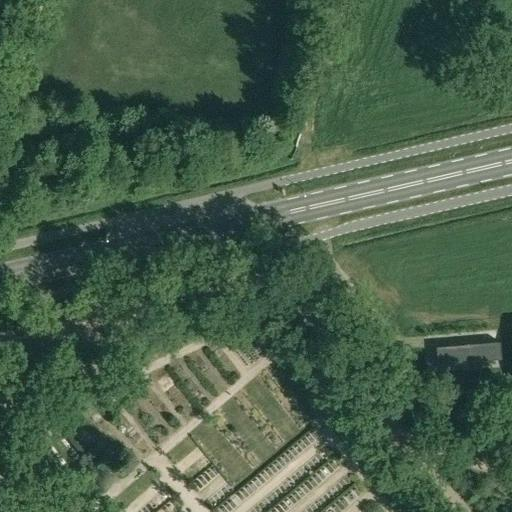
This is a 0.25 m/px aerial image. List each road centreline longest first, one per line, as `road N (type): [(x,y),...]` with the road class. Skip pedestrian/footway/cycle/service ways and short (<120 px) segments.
road 1 (secondary): [(0,285),(511,163)]
road 2 (residential): [(0,341),(268,280),(292,295),(408,447)]
